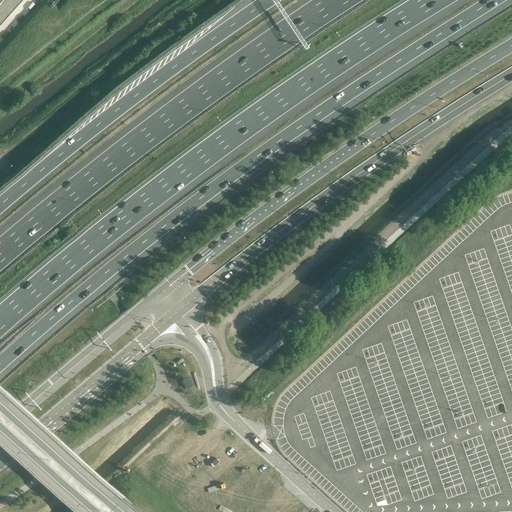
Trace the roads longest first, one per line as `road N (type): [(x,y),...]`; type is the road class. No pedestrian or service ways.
road 1 (motorway): [(0,365),(225,180),(494,0)]
road 2 (motorway): [(0,320),(259,114),(432,0)]
road 3 (tertiary): [(511,47),(293,188),(158,293)]
road 4 (motorway): [(335,0),(183,106),(0,253)]
road 5 (tertiary): [(182,307),(317,201),(511,76)]
road 6 (trunk): [(237,21),(0,204)]
road 7 (tertiary): [(0,463),(169,319)]
road 8 (unclassified): [(329,509),(217,401),(202,344)]
road 9 (tertiary): [(158,293),(0,427)]
road 10 (unclassified): [(119,511),(0,405)]
road 11 (unclassified): [(0,424),(97,511)]
